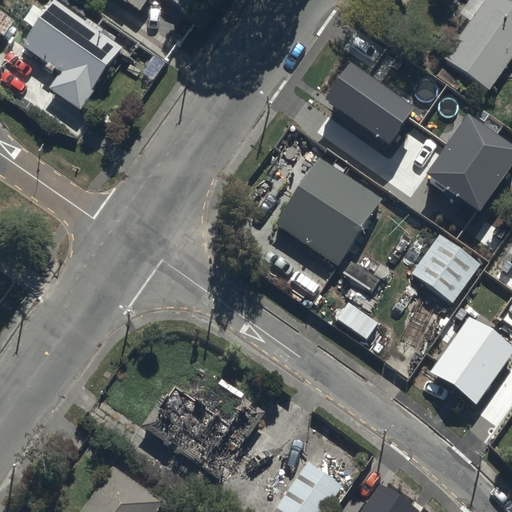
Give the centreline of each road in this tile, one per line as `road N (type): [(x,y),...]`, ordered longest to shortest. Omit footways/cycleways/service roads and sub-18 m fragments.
road 1 (residential): [(129,243),(479,491),(496,511)]
road 2 (residential): [(129,243),(294,0)]
road 3 (residential): [(0,430),(129,243)]
road 4 (residential): [(129,243),(0,154)]
